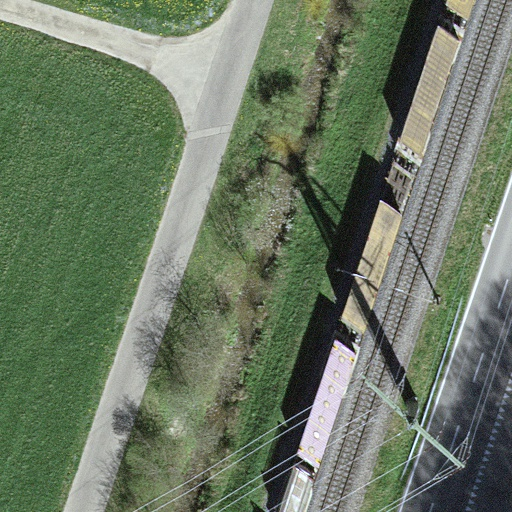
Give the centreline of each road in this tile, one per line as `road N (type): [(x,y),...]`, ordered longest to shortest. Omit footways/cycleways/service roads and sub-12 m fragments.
road 1 (unclassified): [(76,511),(238,0)]
road 2 (track): [(0,4),(215,68)]
road 3 (secondary): [(511,304),(444,511)]
